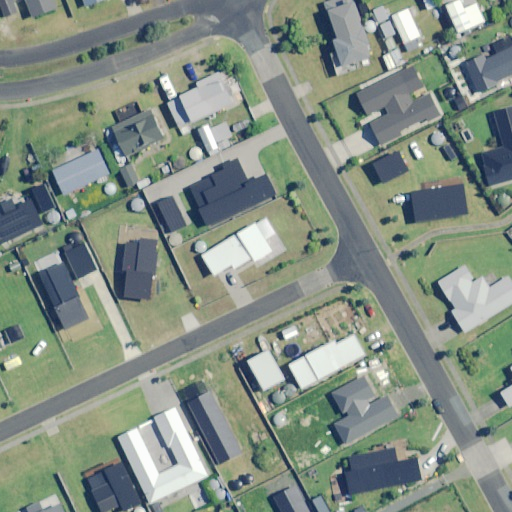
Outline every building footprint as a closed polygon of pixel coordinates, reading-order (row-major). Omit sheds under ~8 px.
[(57,8),(53,0),(26,0),(34,18),(57,8)] [(334,40),(339,54),(330,57),(336,77),(345,74),(360,69),(358,62),(371,57),(352,0),(334,0),(325,3),(336,39),(334,40)] [(420,37),(408,9),(392,16),(404,44),(420,37)] [(462,57),(458,44),(448,47),(452,60),(462,57)] [(511,48),(487,60),(485,56),(466,64),(478,92),(511,76),(511,48)] [(425,85),(413,61),(356,89),(367,113),(385,105),(388,110),(370,119),(381,142),(441,113),(430,91),(413,99),(410,92),(425,85)] [(234,104),(221,73),(196,84),(198,90),(168,102),(179,128),(234,104)] [(511,108),(495,113),(505,147),(481,154),(492,190),(511,184),(511,108)] [(164,139),(151,110),(113,128),(126,156),(164,139)] [(230,136),(225,123),(210,129),(208,126),(197,130),(206,153),(217,148),(215,142),(230,136)] [(110,175),(98,150),(54,171),(65,195),(110,175)] [(410,172),(399,152),(374,165),(385,185),(410,172)] [(250,182),(240,159),(223,166),(226,172),(191,187),(208,228),(278,198),(268,174),(250,182)] [(139,182),(131,165),(120,170),(129,187),(139,182)] [(469,216),(464,185),(412,193),(417,223),(469,216)] [(0,211),(0,240),(42,221),(29,194),(14,201),(11,196),(0,200),(0,201),(4,209),(0,211)] [(58,217),(50,199),(37,205),(45,223),(58,217)] [(96,271),(84,244),(66,253),(78,279),(96,271)] [(90,319),(64,263),(40,274),(66,331),(90,319)] [(474,282),(464,266),(438,282),(455,309),(452,311),(466,333),(511,304),(511,283),(508,277),(489,288),(482,277),(474,282)] [(290,361),(304,385),(362,350),(351,332),(337,340),(334,335),(290,361)] [(28,361),(22,348),(7,354),(13,368),(28,361)] [(511,367),(511,368),(511,370),(511,383),(498,392),(508,409),(511,405),(511,367)] [(287,399),(278,375),(269,378),(278,402),(287,399)] [(334,411),(328,398),(315,404),(321,418),(334,411)] [(207,477),(175,408),(155,418),(168,446),(171,445),(180,465),(159,475),(137,429),(118,438),(150,504),(207,477)] [(408,459),(406,446),(349,457),(352,471),(346,472),(351,496),(423,482),(418,457),(408,459)] [(95,491),(104,510),(121,503),(125,511),(144,502),(123,457),(105,465),(113,482),(95,491)] [(38,511),(64,511),(59,502),(38,511)]
